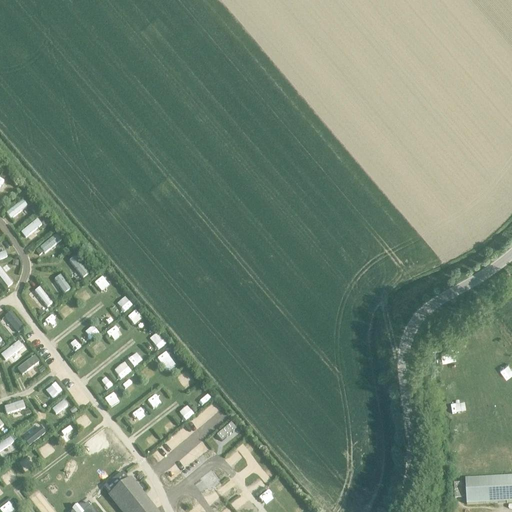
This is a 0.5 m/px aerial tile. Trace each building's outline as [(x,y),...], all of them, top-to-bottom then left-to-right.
[(17,239),(25,245),(39,228),(31,222),(17,239)] [(0,287),(3,292),(9,286),(0,276),(0,287)] [(51,283),(45,287),(51,297),(57,294),(51,283)] [(26,296),(36,314),(47,308),(36,290),(26,296)] [(77,305),(85,300),(79,292),(72,298),(77,305)] [(57,311),(61,319),(66,316),(62,308),(57,311)] [(129,329),(137,322),(130,314),(122,321),(129,329)] [(7,315),(0,319),(10,335),(17,331),(7,315)] [(85,343),(93,336),(87,329),(79,336),(85,343)] [(107,344),(116,340),(111,331),(102,335),(107,344)] [(441,347),(462,343),(460,332),(439,337),(441,347)] [(149,352),(159,347),(155,338),(145,343),(149,352)] [(93,344),(84,352),(91,360),(100,352),(93,344)] [(7,363),(21,353),(15,345),(0,355),(0,364),(1,366),(6,362),(7,363)] [(132,370),(142,361),(135,354),(126,363),(132,370)] [(160,357),(151,364),(161,378),(170,372),(160,357)] [(77,358),(68,365),(74,374),(83,367),(77,358)] [(113,382),(124,378),(121,370),(109,373),(113,382)] [(142,388),(151,383),(143,370),(135,375),(142,388)] [(94,387),(99,394),(107,388),(103,381),(94,387)] [(37,396),(43,404),(54,395),(47,387),(37,396)] [(100,402),(105,410),(114,404),(109,396),(100,402)] [(148,402),(141,404),(144,412),(151,410),(148,402)] [(51,421),(63,410),(58,404),(46,415),(51,421)] [(204,423),(213,419),(209,411),(200,415),(204,423)] [(12,414),(7,417),(10,423),(15,420),(12,414)] [(79,433),(86,428),(81,421),(74,426),(79,433)] [(221,442),(235,430),(230,425),(216,437),(221,442)] [(56,441),(63,437),(61,433),(53,436),(56,441)] [(211,439),(202,445),(210,457),(219,452),(211,439)] [(5,440),(0,443),(0,452),(9,446),(5,440)] [(44,456),(51,449),(45,442),(38,448),(44,456)] [(236,456),(243,451),(240,447),(233,453),(236,456)] [(222,462),(228,470),(233,467),(227,458),(222,462)] [(121,511),(154,511),(129,481),(128,482),(121,473),(103,488),(110,496),(109,497),(121,511)] [(511,479),(507,480),(465,482),(466,505),(511,502),(511,479)] [(461,484),(453,484),(454,500),(462,499),(461,484)] [(106,497),(100,502),(108,511),(118,511),(119,511),(106,497)] [(229,511),(236,511),(240,509),(234,501),(226,508),(229,511)]
